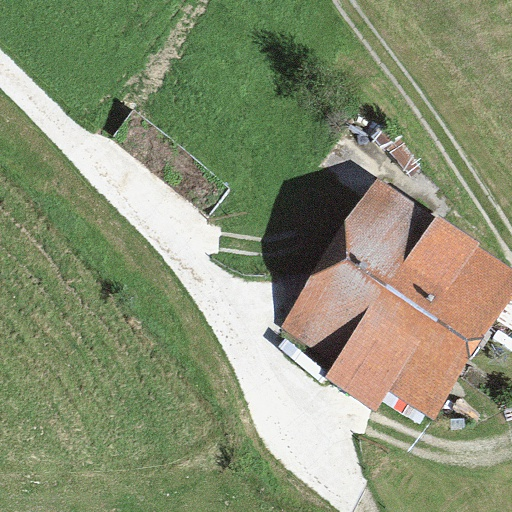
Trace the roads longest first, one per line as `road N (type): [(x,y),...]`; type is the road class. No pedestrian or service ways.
road 1 (track): [(0,66),(185,252),(364,511)]
road 2 (track): [(343,0),(511,247)]
road 3 (track): [(511,443),(483,453),(434,446),(347,419),(276,385)]
